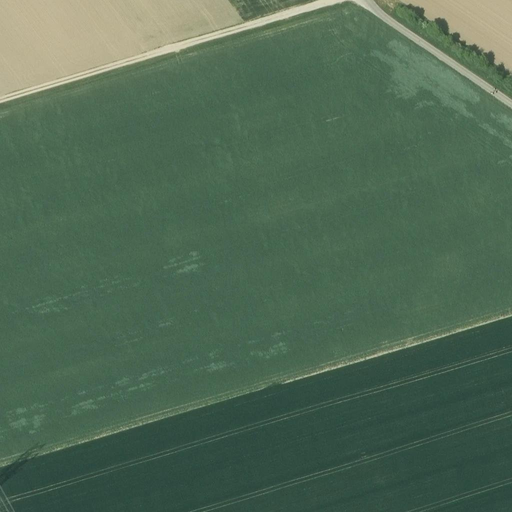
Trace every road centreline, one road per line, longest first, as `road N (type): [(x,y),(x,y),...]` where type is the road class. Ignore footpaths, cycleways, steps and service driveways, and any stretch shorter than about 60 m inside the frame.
road 1 (track): [(354,0),(0,108)]
road 2 (track): [(367,0),(374,13),(511,108)]
